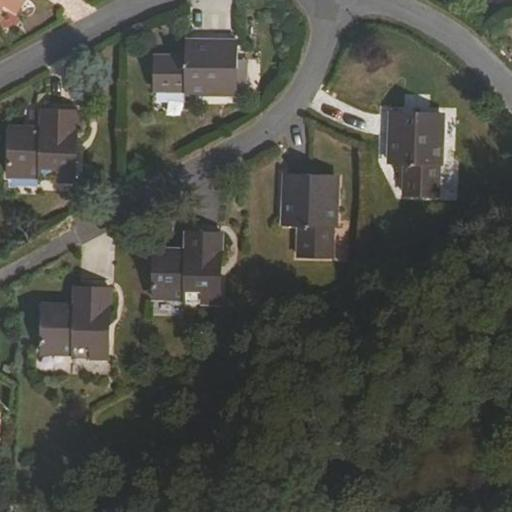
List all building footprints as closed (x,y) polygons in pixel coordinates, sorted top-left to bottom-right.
[(0,0),(0,9),(3,6),(17,14),(25,0),(0,0)] [(186,93),(186,95),(232,96),(233,85),(242,85),(243,62),(237,61),(238,43),(187,41),(187,57),(156,57),(155,92),(186,93)] [(41,179),(41,182),(76,183),(77,113),(42,112),(42,138),(11,137),(10,178),(41,179)] [(392,112),(390,163),(406,163),(404,195),(439,196),(440,164),(443,164),(443,118),(417,118),(417,112),(392,112)] [(283,179),(281,227),(299,228),(298,259),(328,260),(329,229),(336,229),(337,181),(283,179)] [(187,258),(156,257),(155,296),(186,297),(186,300),(202,300),(201,303),(220,303),(221,282),(221,268),(222,234),(187,233),(187,250),(187,258)] [(187,250),(156,249),(156,257),(187,258),(187,250)] [(44,313),(43,354),(73,355),(73,358),(108,359),(110,289),(76,287),(74,314),(44,313)]
